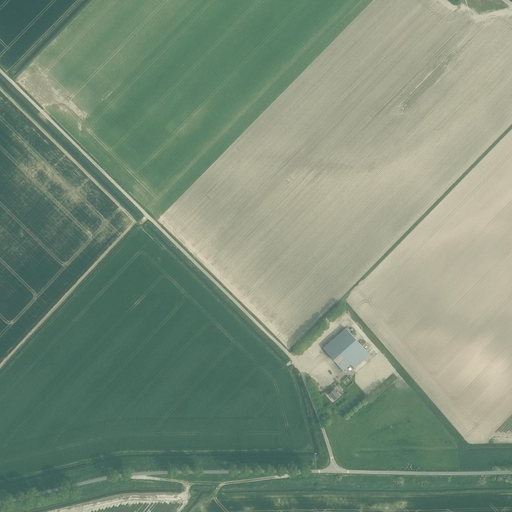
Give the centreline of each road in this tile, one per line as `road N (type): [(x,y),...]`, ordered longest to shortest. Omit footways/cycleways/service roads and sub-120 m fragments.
road 1 (unclassified): [(0,502),(146,473),(511,472)]
road 2 (track): [(299,367),(0,71)]
road 3 (track): [(296,471),(221,484),(130,475)]
